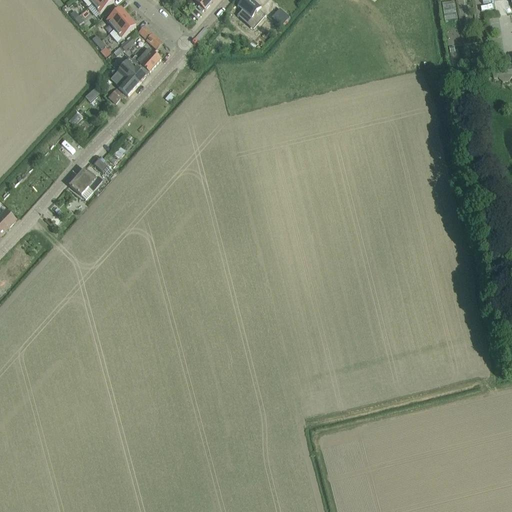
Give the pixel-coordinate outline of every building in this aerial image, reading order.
[(100,15),(107,10),(114,3),(111,0),(99,0),(92,6),(100,15)] [(205,12),(215,0),(200,0),(196,4),(200,7),(198,9),(202,13),(204,11),(205,12)] [(258,8),(249,0),(240,0),(235,6),(240,10),(236,15),(245,23),(249,19),(254,23),(261,14),(257,10),(258,8)] [(67,5),(70,11),(76,8),(73,2),(67,5)] [(167,5),(164,8),(173,15),(175,12),(167,5)] [(114,32),(128,20),(121,11),(106,23),(114,32)] [(280,11),(276,15),(285,23),(289,18),(280,11)] [(75,22),(79,19),(75,13),(70,17),(75,22)] [(79,28),(84,24),(79,19),(75,22),(79,28)] [(114,32),(110,36),(117,44),(121,41),(128,35),(136,29),(128,20),(114,32)] [(157,52),(163,45),(153,36),(147,43),(157,52)] [(97,47),(101,43),(97,38),(92,42),(97,47)] [(128,42),(122,48),(125,52),(132,47),(128,42)] [(101,52),(106,49),(101,43),(97,47),(101,52)] [(161,62),(153,55),(149,51),(139,61),(135,57),(131,61),(129,60),(147,76),(161,62)] [(139,85),(147,76),(129,60),(117,74),(118,75),(126,82),(127,81),(130,83),(132,81),(134,84),(136,82),(139,85)] [(498,79),(504,78),(511,77),(511,67),(497,70),(498,79)] [(126,82),(118,75),(112,82),(120,88),(118,90),(120,91),(128,98),(139,85),(136,82),(134,84),(132,81),(130,83),(127,81),(126,82)] [(122,102),(125,98),(117,90),(109,99),(116,106),(121,101),(122,102)] [(176,100),(180,92),(175,90),(171,97),(176,100)] [(93,131),(96,126),(91,122),(87,128),(93,131)] [(118,149),(113,155),(116,158),(119,160),(126,153),(120,148),(119,149),(118,149)] [(110,171),(115,166),(106,158),(101,163),(110,171)] [(98,161),(93,166),(101,173),(103,175),(108,170),(98,161)] [(84,172),(77,180),(94,194),(101,186),(103,184),(98,180),(97,182),(84,171),(84,172)] [(94,194),(77,180),(70,187),(69,188),(86,203),(94,194)] [(0,238),(16,222),(8,216),(6,213),(1,208),(0,209),(0,238)] [(58,227),(62,222),(55,215),(50,220),(58,227)]
